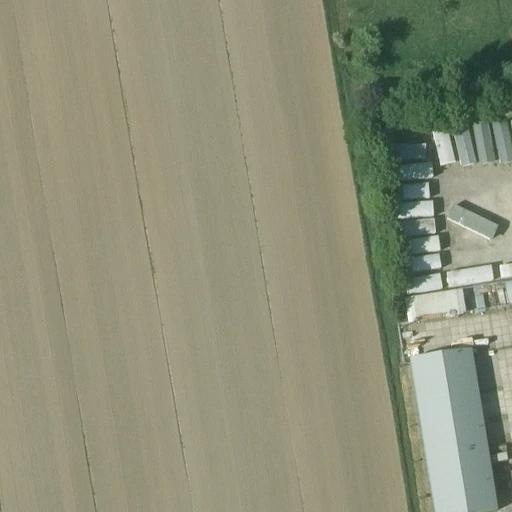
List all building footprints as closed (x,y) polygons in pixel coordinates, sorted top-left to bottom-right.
[(489,119),(470,159),(484,166),(504,127),(489,119)] [(463,121),(443,162),(458,169),(478,128),(463,121)] [(417,160),(434,168),(451,130),(434,122),(417,160)] [(511,127),(493,159),(509,169),(511,163),(511,127)] [(443,195),(399,196),(399,212),(443,211),(443,195)] [(399,215),(399,231),(444,233),(445,217),(399,215)] [(511,229),(500,229),(498,277),(511,277),(511,229)] [(477,280),(493,280),(495,233),(479,233),(477,280)] [(471,282),(473,240),(458,240),(457,282),(471,282)] [(440,241),(434,285),(449,288),(455,243),(440,241)] [(413,286),(429,287),(433,243),(417,242),(413,286)] [(511,282),(474,287),(476,309),(511,304),(511,282)] [(409,296),(412,321),(464,316),(462,291),(409,296)] [(425,457),(487,447),(472,352),(410,361),(425,457)] [(497,511),(487,447),(425,457),(433,511),(497,511)]
